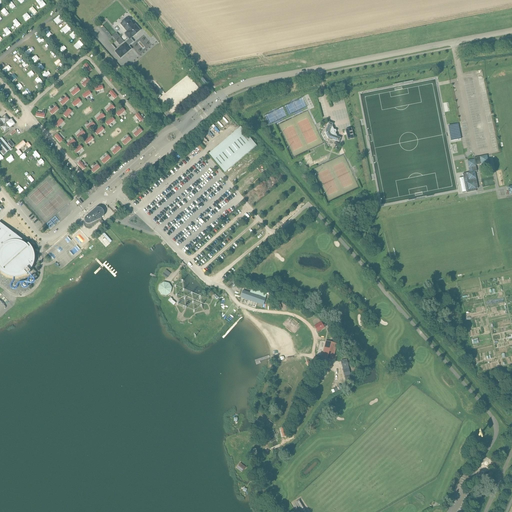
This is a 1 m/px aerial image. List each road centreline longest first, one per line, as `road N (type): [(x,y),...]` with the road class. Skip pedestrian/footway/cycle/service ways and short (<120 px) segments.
road 1 (unclassified): [(181,123),(234,87),(511,29)]
road 2 (track): [(211,281),(241,305),(291,315),(317,341)]
